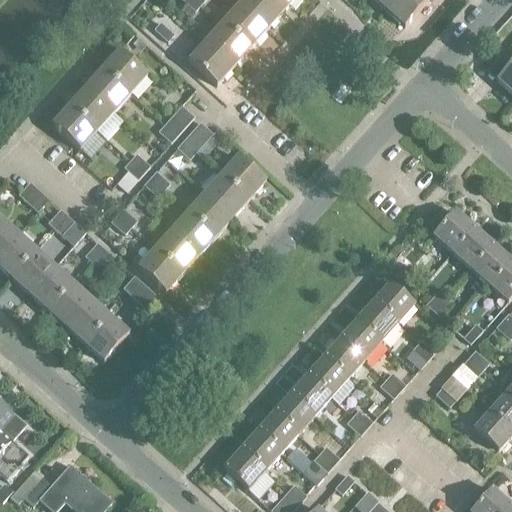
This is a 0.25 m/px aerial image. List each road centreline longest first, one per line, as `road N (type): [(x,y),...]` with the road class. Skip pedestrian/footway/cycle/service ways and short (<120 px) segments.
road 1 (residential): [(111,437),(321,203)]
road 2 (residential): [(111,437),(0,338)]
road 3 (residential): [(321,203),(210,104)]
road 4 (residential): [(321,203),(418,94)]
road 5 (residential): [(418,94),(329,0)]
road 6 (residential): [(0,167),(15,149),(89,213)]
